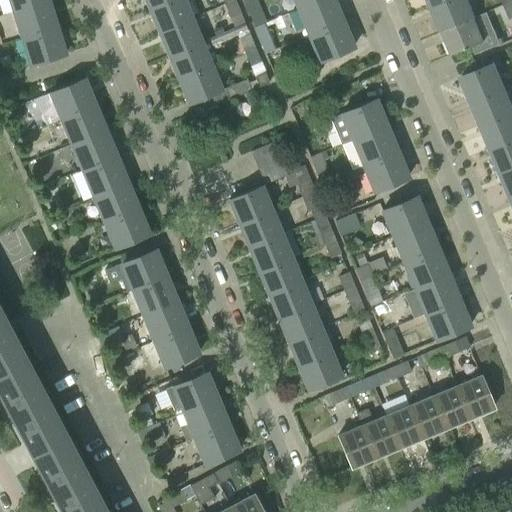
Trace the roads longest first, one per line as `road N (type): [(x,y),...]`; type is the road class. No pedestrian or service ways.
road 1 (residential): [(316,511),(91,0)]
road 2 (residential): [(511,322),(377,0)]
road 3 (residential): [(399,511),(511,462)]
